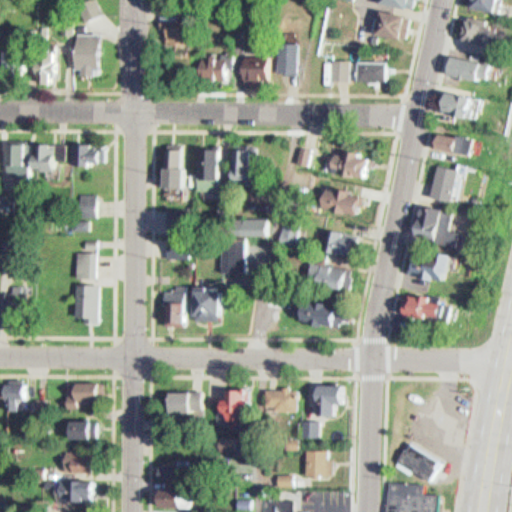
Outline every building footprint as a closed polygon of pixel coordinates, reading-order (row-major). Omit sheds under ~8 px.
[(419,0),(418,5),(414,4),(413,8),(384,1),(384,0),(419,0)] [(503,0),(501,10),(475,5),(475,0),(503,0)] [(192,44),(192,19),(183,19),(183,6),(164,5),(164,34),(181,35),(181,44),(192,44)] [(416,15),(388,10),(384,34),(412,39),(416,15)] [(476,18),(471,38),(495,45),(501,25),(476,18)] [(82,37),(82,70),(105,70),(104,37),(82,37)] [(304,72),(303,43),(282,43),(283,73),(304,72)] [(7,47),(7,69),(25,69),(25,47),(7,47)] [(203,55),(222,53),(223,63),(232,62),(233,77),(206,80),(203,55)] [(276,53),(276,81),(245,81),(245,53),(276,53)] [(461,56),(457,76),(488,82),(489,79),(496,81),(500,65),(461,56)] [(172,80),(191,80),(192,59),(173,58),(172,80)] [(354,59),(353,80),(335,79),(336,58),(354,59)] [(391,61),(390,80),(359,79),(359,60),(391,61)] [(458,91),(452,111),(480,119),(486,99),(458,91)] [(442,133),(439,146),(463,152),(464,150),(478,153),(481,139),(466,135),(465,139),(442,133)] [(14,140),(13,173),(37,174),(37,158),(32,158),(33,140),(14,140)] [(42,151),(42,165),(64,165),(64,151),(60,151),(60,141),(47,141),(47,151),(42,151)] [(79,141),(78,161),(100,162),(100,157),(110,158),(110,146),(101,146),(101,142),(79,141)] [(305,143),(300,161),(313,164),(317,146),(305,143)] [(336,149),(333,169),(375,176),(378,157),(367,155),(368,148),(353,146),(352,151),(336,149)] [(189,147),(189,164),(193,164),(194,185),(173,185),(173,147),(189,147)] [(204,147),(204,189),(228,189),(228,147),(204,147)] [(241,147),(240,177),(264,178),(265,166),(258,166),(259,148),(241,147)] [(446,165),(444,175),(441,174),(438,184),(442,185),(439,194),(461,199),(468,170),(446,165)] [(336,188),(333,204),(367,211),(370,194),(359,192),(360,187),(348,185),(347,190),(336,188)] [(101,212),(101,197),(79,196),(78,228),(93,228),(93,212),(101,212)] [(428,202),(426,212),(420,211),(418,221),(423,222),(421,232),(447,238),(454,209),(428,202)] [(173,227),(174,208),(194,209),(193,228),(173,227)] [(287,213),(284,246),(302,247),(305,215),(287,213)] [(272,215),(224,216),(226,274),(252,273),(251,234),(273,233),(272,215)] [(335,227),(331,249),(358,254),(361,237),(348,235),(349,230),(335,227)] [(172,256),(172,236),(193,236),(193,257),(172,256)] [(88,246),(88,237),(101,237),(101,246),(88,246)] [(4,255),(5,239),(22,239),(21,255),(4,255)] [(418,250),(413,271),(453,281),(460,252),(444,248),(443,256),(418,250)] [(81,251),(81,277),(99,277),(99,251),(81,251)] [(353,268),(316,260),(312,279),(349,287),(353,268)] [(82,283),(81,315),(90,315),(90,318),(102,319),(104,284),(82,283)] [(169,290),(169,303),(176,303),(177,323),(193,323),(193,289),(189,289),(189,283),(178,284),(178,290),(169,290)] [(7,290),(7,323),(31,323),(31,290),(24,290),(24,284),(15,284),(15,290),(7,290)] [(229,287),(215,287),(215,285),(198,284),(198,317),(226,318),(226,313),(228,313),(229,287)] [(299,309),(304,287),(327,293),(326,298),(347,303),(343,322),(310,314),(311,312),(299,309)] [(407,291),(403,308),(419,312),(419,314),(449,320),(453,302),(438,299),(439,293),(426,290),(425,295),(407,291)] [(71,382),(72,406),(85,406),(84,400),(105,399),(105,381),(71,382)] [(7,382),(8,409),(21,409),(21,399),(29,399),(28,382),(7,382)] [(323,383),(324,411),(341,411),(340,401),(351,401),(351,382),(323,383)] [(278,389),(278,409),(304,409),(304,389),(296,389),(296,386),(288,386),(288,389),(278,389)] [(232,389),(234,420),(254,420),(254,408),(260,408),(259,397),(254,397),(254,388),(232,389)] [(176,390),(177,411),(203,410),(202,390),(176,390)] [(38,397),(49,397),(49,410),(38,410),(38,397)] [(76,419),(76,436),(102,436),(102,427),(100,427),(100,418),(76,419)] [(308,419),(308,435),(325,435),(324,419),(308,419)] [(27,423),(27,436),(37,436),(37,423),(27,423)] [(161,431),(160,441),(172,441),(173,431),(161,431)] [(228,437),(227,449),(242,449),(242,437),(228,437)] [(304,437),(305,447),(292,448),(292,438),(304,437)] [(400,459),(410,442),(445,461),(436,479),(400,459)] [(102,467),(68,467),(68,448),(102,448),(102,467)] [(312,448),(312,474),(340,474),(340,457),(334,457),(334,448),(312,448)] [(163,477),(164,462),(186,462),(186,477),(163,477)] [(26,467),(26,476),(39,476),(39,467),(26,467)] [(299,472),(283,473),(284,485),(299,484),(299,472)] [(104,498),(62,498),(62,476),(104,476),(104,498)] [(448,491),(446,511),(389,511),(392,479),(433,482),(432,491),(448,491)] [(169,502),(171,483),(191,485),(189,504),(169,502)] [(300,511),(269,511),(269,488),(300,488),(300,511)] [(242,506),(242,496),(256,496),(256,506),(242,506)]
